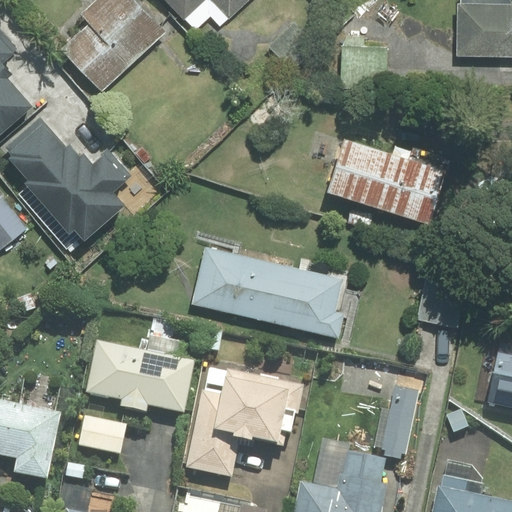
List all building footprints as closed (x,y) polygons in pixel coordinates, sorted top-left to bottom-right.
[(64,49),(102,89),(164,32),(134,0),(95,0),(81,14),(91,24),(64,49)] [(168,0),(196,30),(210,17),(220,27),(249,0),(168,0)] [(511,0),(462,0),(462,4),(459,4),(458,55),(511,55),(511,0)] [(16,50),(0,32),(0,134),(32,107),(7,78),(12,74),(2,62),(16,50)] [(16,191),(70,251),(122,205),(110,192),(128,176),(106,152),(93,164),(84,154),(80,157),(70,145),(68,147),(40,116),(6,147),(13,155),(8,159),(27,181),(16,191)] [(445,172),(345,140),(329,191),(429,223),(445,172)] [(0,249),(26,229),(1,198),(0,199),(0,249)] [(342,279),(205,248),(192,303),(338,337),(343,314),(335,312),(342,279)] [(468,283),(429,274),(418,319),(457,328),(468,283)] [(97,341),(87,392),(122,399),(121,405),(146,410),(147,403),(183,411),(194,360),(97,341)] [(511,355),(499,353),(489,403),(511,408),(511,355)] [(299,413),(304,384),(228,369),(227,371),(209,367),(205,390),(202,389),(186,466),(232,475),(239,437),(283,446),(286,429),(290,430),(294,412),(299,413)] [(418,394),(337,376),(328,422),(407,439),(418,394)] [(47,477),(61,413),(0,400),(0,453),(18,457),(15,471),(47,477)] [(126,424),(86,416),(79,444),(120,452),(126,424)] [(406,450),(325,432),(316,478),(395,495),(406,450)] [(511,511),(511,501),(481,496),(483,484),(445,476),(443,487),(439,486),(433,511),(511,511)] [(391,511),(393,506),(312,488),(307,511),(391,511)] [(265,511),(266,511),(251,508),(252,502),(188,489),(183,511),(265,511)]
